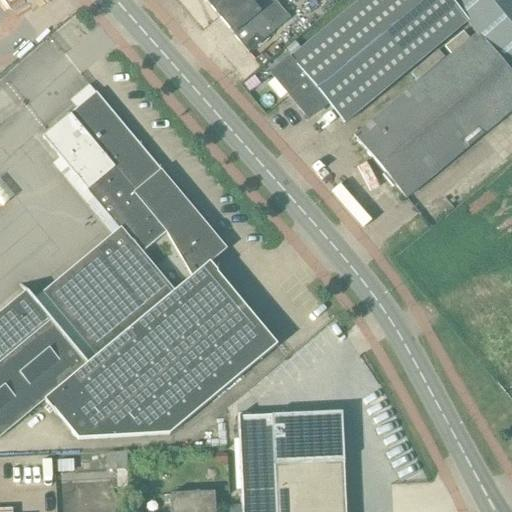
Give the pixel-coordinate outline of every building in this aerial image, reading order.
[(203,0),(232,35),(259,13),(248,0),(203,0)] [(259,13),(232,35),(248,54),(275,32),(272,28),(287,15),(282,9),(274,0),(259,13)] [(511,0),(362,0),(271,75),(308,120),(327,104),(344,125),(468,23),(477,35),(354,137),(384,175),(382,177),(392,189),(394,187),(404,200),(511,110),(511,77),(509,73),(511,69),(511,0)] [(208,263),(226,249),(187,215),(165,190),(172,184),(96,92),(42,137),(119,229),(34,300),(20,283),(19,284),(25,292),(0,312),(0,316),(22,343),(0,361),(0,437),(45,400),(78,439),(168,434),(276,345),(222,279),(222,278),(208,263)] [(345,511),(341,413),(271,416),(238,417),(242,511),(345,511)] [(226,454),(215,455),(215,463),(226,463),(226,454)] [(215,511),(214,492),(170,494),(170,511),(215,511)]
